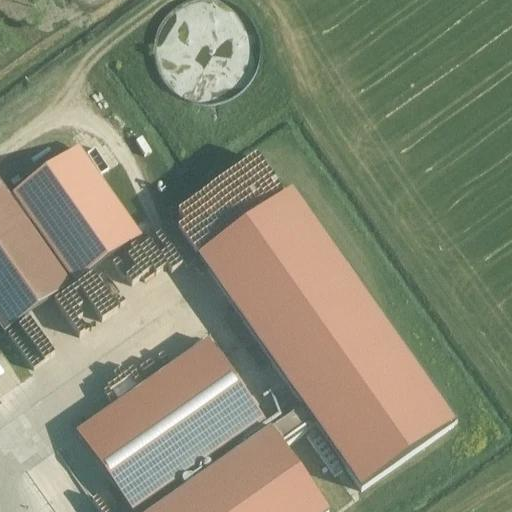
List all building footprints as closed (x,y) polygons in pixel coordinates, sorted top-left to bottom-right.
[(139,236),(80,152),(14,198),(73,283),(139,236)] [(69,285),(0,185),(0,326),(3,331),(69,285)] [(291,197),(199,261),(303,409),(314,425),(361,492),(453,428),(291,197)] [(176,304),(128,305),(129,328),(115,328),(116,349),(121,349),(122,359),(135,358),(134,342),(177,341),(176,304)] [(77,436),(103,474),(129,511),(136,511),(263,423),(208,344),(77,436)] [(303,409),(270,433),(280,446),(314,425),(303,409)] [(270,433),(157,511),(326,511),(280,446),(270,433)] [(320,440),(311,446),(334,478),(342,472),(320,440)]
